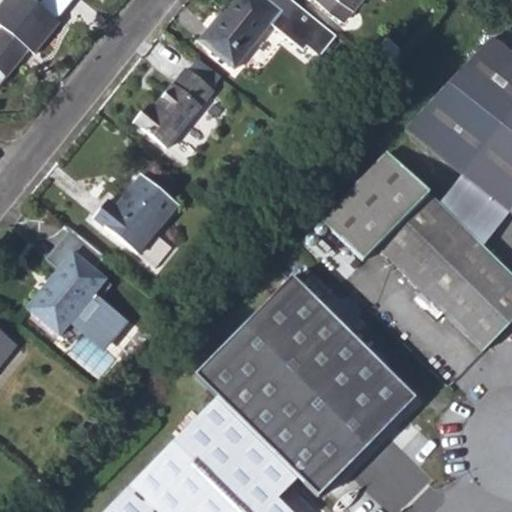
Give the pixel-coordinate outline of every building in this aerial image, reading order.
[(18,57),(26,48),(28,51),(33,54),(58,23),(37,5),(32,10),(23,2),(24,0),(3,0),(0,4),(0,74),(5,78),(21,60),(18,57)] [(24,0),(23,2),(32,10),(37,5),(30,0),(24,0)] [(232,68),(278,12),(262,0),(231,0),(199,40),(232,68)] [(314,0),(342,22),(359,0),(314,0)] [(511,212),(511,52),(490,35),(405,128),(511,212)] [(28,51),(26,48),(18,57),(21,60),(28,51)] [(166,148),(213,90),(185,68),(151,111),(145,107),(133,122),(166,148)] [(391,152),(324,220),(363,258),(377,244),(446,312),(484,349),(511,319),(511,272),(435,195),(391,152)] [(136,255),(176,205),(141,176),(129,190),(115,206),(107,199),(91,219),(136,255)] [(104,256),(69,228),(44,259),(57,270),(25,309),(59,336),(72,319),(105,346),(124,323),(91,296),(104,281),(92,271),(104,256)] [(290,274),(192,372),(214,394),(294,475),(314,495),(411,395),(290,274)] [(0,362),(14,344),(0,332),(0,362)] [(294,475),(214,394),(125,483),(96,511),(290,511),(274,496),(294,475)]
